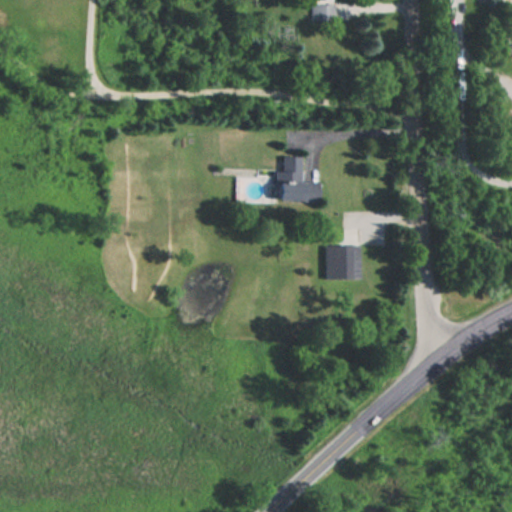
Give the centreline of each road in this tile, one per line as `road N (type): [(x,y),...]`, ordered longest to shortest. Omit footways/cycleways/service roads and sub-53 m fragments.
road 1 (residential): [(442,356),(418,257),(411,0)]
road 2 (secondary): [(442,356),(267,511)]
